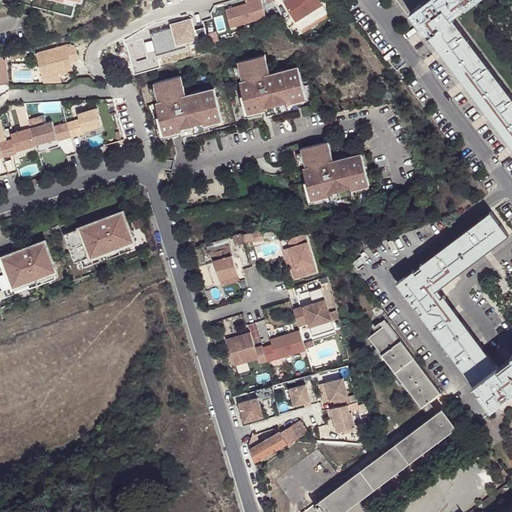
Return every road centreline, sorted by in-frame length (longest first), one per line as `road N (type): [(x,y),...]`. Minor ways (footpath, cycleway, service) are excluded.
road 1 (residential): [(153,181),(251,511)]
road 2 (residential): [(153,181),(117,171),(0,205)]
